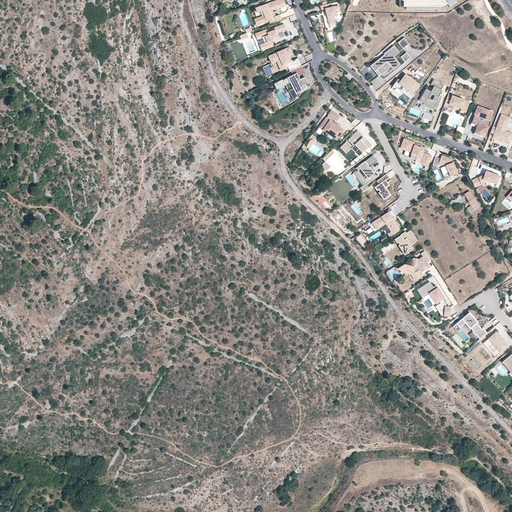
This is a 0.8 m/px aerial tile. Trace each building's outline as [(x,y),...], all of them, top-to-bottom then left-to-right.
[(281,7),(285,6),(283,0),(281,0),(279,1),(279,0),(257,7),(259,13),(263,12),(264,17),(259,19),(261,23),(269,21),(270,24),(282,20),(280,15),(275,16),(273,17),(271,12),(273,11),(281,8),(281,7)] [(330,3),(320,6),(321,10),(325,9),(326,13),(327,12),(327,14),(326,14),(329,26),(335,24),(333,17),(337,16),(336,13),(340,12),(339,6),(331,8),(330,3)] [(425,24),(429,29),(435,23),(431,19),(425,24)] [(286,39),(284,33),(287,32),(284,24),(267,31),(266,30),(255,34),(257,40),(262,38),(264,43),(259,45),(261,51),(273,46),(272,44),(271,42),(274,41),(275,43),(286,39)] [(408,45),(409,44),(404,37),(397,42),(403,49),(405,47),(406,47),(408,45)] [(401,65),(397,60),(395,62),(392,58),(399,52),(394,46),(386,52),(384,49),(376,56),(379,59),(372,65),(384,79),(401,65)] [(295,69),(291,62),(290,62),(287,57),(288,56),(292,55),(288,48),(273,56),(276,63),(279,61),(284,70),(287,68),(289,72),(290,71),(295,69)] [(405,62),(411,57),(406,52),(400,57),(405,62)] [(276,63),(273,56),(268,58),(271,65),(276,63)] [(301,66),(297,59),(291,62),(295,69),(301,66)] [(305,89),(303,86),(307,84),(304,77),(299,80),(298,77),(304,73),(301,66),(295,69),(290,71),(289,72),(291,76),(283,80),(274,84),(276,89),(285,85),(288,92),(289,91),(293,99),(295,98),(296,97),(297,96),(298,95),(299,94),(298,92),(301,91),(302,92),(303,91),(304,90),(305,89)] [(412,94),(419,84),(415,81),(414,82),(409,78),(410,78),(409,77),(405,74),(400,81),(398,79),(392,87),(395,89),(396,89),(397,88),(399,90),(402,86),(403,87),(404,85),(409,89),(408,90),(412,94)] [(423,95),(426,97),(423,103),(433,109),(436,103),(438,104),(441,99),(438,97),(442,91),(441,90),(445,83),(435,78),(432,83),(435,85),(432,90),(427,87),(423,95)] [(469,103),(448,95),(443,106),(448,108),(449,105),(461,110),(462,108),(467,110),(469,103)] [(492,113),(480,108),(479,111),(477,116),(475,115),(471,123),(478,126),(475,133),(484,137),(487,127),(486,127),(488,121),(489,121),(492,113)] [(341,117),(332,110),(328,115),(329,115),(327,118),(326,118),(319,128),(323,131),(326,133),(325,135),(326,135),(326,136),(330,139),(331,139),(332,138),(336,141),(344,131),(338,127),(335,126),(335,125),(332,122),(335,120),(337,121),(341,117)] [(433,116),(424,112),(422,118),(429,120),(431,121),(433,116)] [(496,128),(493,126),(489,137),(495,139),(509,145),(511,136),(511,133),(505,131),(507,127),(510,118),(501,114),(496,128)] [(478,126),(471,123),(470,125),(476,127),(473,134),(484,138),(484,137),(475,133),(478,126)] [(372,145),(358,130),(348,140),(352,145),(351,146),(347,141),(337,150),(350,163),(367,149),(372,145)] [(313,143),(317,138),(316,138),(315,137),(314,137),(313,137),(311,137),(310,138),(309,139),(306,146),(309,149),(313,143)] [(425,154),(427,150),(418,147),(414,145),(414,147),(412,147),(413,142),(404,139),(401,148),(410,151),(410,150),(413,150),(410,157),(416,160),(417,156),(423,159),(421,164),(427,166),(431,156),(425,154)] [(334,153),(332,150),(323,159),(326,161),(334,153)] [(374,171),(371,166),(377,161),(373,155),(358,166),(360,169),(355,173),(364,185),(359,188),(362,192),(368,187),(366,184),(373,179),(371,176),(374,174),(372,172),(374,171)] [(457,173),(452,159),(442,155),(440,159),(435,157),(432,165),(438,166),(439,163),(445,165),(450,176),(457,173)] [(331,166),(326,161),(323,164),(324,165),(323,167),(326,171),(331,166)] [(491,173),(486,171),(485,174),(483,179),(496,185),(499,176),(495,175),(491,173)] [(385,188),(389,185),(386,181),(390,178),(387,174),(377,181),(379,184),(375,188),(377,191),(378,190),(387,201),(392,197),(385,188)] [(478,177),(471,181),(474,187),(481,184),(478,177)] [(472,198),(468,192),(463,195),(467,201),(472,198)] [(330,211),(334,207),(326,199),(322,203),(330,211)] [(478,207),(473,199),(468,202),(467,203),(467,204),(468,204),(472,210),(478,207)] [(387,233),(390,236),(400,230),(394,220),(393,219),(393,218),(389,212),(372,222),(376,229),(386,223),(391,231),(387,233)] [(404,240),(401,235),(396,239),(404,252),(407,250),(409,252),(413,249),(411,245),(417,241),(411,230),(406,233),(405,234),(407,238),(404,240)] [(404,252),(396,239),(395,239),(404,255),(409,252),(407,250),(404,252)] [(388,245),(381,250),(384,253),(391,248),(388,245)] [(430,267),(427,263),(430,261),(424,252),(421,254),(423,257),(420,259),(419,261),(418,261),(418,259),(414,258),(412,259),(411,266),(405,265),(397,270),(400,276),(403,274),(411,275),(415,281),(423,275),(421,273),(420,270),(423,269),(424,271),(430,267)] [(444,298),(436,285),(433,287),(430,281),(417,290),(422,298),(429,293),(436,303),(439,301),(441,303),(437,305),(435,306),(441,315),(449,316),(450,307),(447,307),(445,303),(442,299),(444,298)] [(480,339),(487,333),(483,329),(482,330),(476,323),(475,322),(476,321),(469,313),(456,324),(460,328),(465,323),(466,322),(470,328),(473,331),(472,332),(475,335),(476,335),(480,339)] [(508,346),(496,332),(483,343),(485,346),(486,346),(493,354),(492,354),(495,357),(508,346)]
